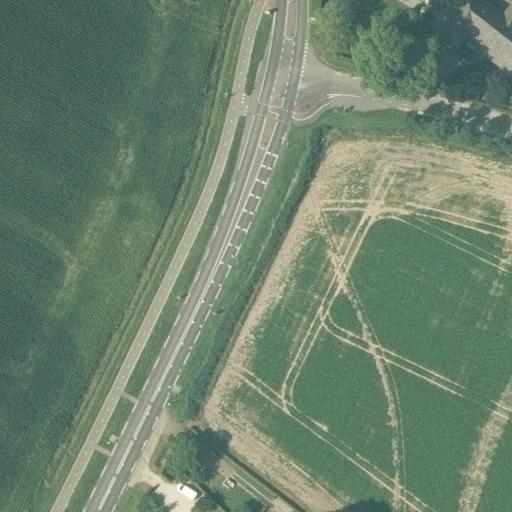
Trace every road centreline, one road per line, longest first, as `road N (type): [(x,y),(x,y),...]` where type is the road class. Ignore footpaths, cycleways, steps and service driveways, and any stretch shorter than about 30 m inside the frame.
road 1 (secondary): [(98,511),(235,228),(285,71)]
road 2 (unclassified): [(511,129),(285,71)]
